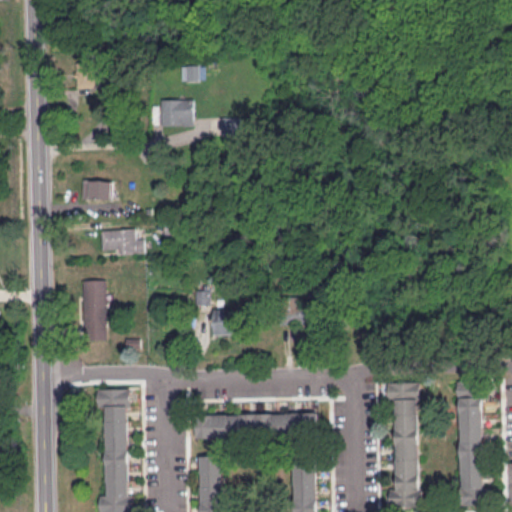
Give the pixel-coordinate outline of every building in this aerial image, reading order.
[(78,87),(97,87),(97,61),(78,61),(78,87)] [(199,80),(198,64),(182,64),(182,80),(199,80)] [(194,125),(194,98),(162,98),(162,125),(194,125)] [(241,117),(224,117),(224,131),(241,131),(241,117)] [(113,179),(85,179),(85,198),(113,198),(113,179)] [(178,221),(166,223),(168,236),(181,233),(178,221)] [(104,253),(146,252),(145,237),(136,237),(136,228),(104,229),(104,253)] [(107,278),(85,278),(85,338),(107,338),(107,278)] [(303,303),(303,296),(291,296),(291,323),(320,323),(321,303),(303,303)] [(214,333),(238,333),(238,307),(214,307),(214,333)] [(108,406),(109,494),(102,494),(102,511),(132,511),(130,387),(100,388),(100,406),(108,406)] [(461,396),(463,440),(485,440),(484,395),(461,396)] [(397,397),(397,413),(419,412),(419,396),(397,397)] [(198,413),(199,438),(320,436),(320,411),(198,413)] [(397,413),(398,434),(420,434),(420,412),(419,412),(397,413)] [(398,434),(398,457),(420,456),(420,434),(398,434)] [(463,440),(464,486),(485,486),(485,440),(463,440)] [(203,454),(202,511),(226,511),(227,454),(203,454)] [(398,457),(399,488),(422,487),(421,456),(420,456),(398,457)] [(295,511),(318,511),(318,458),(296,458),(295,511)]
